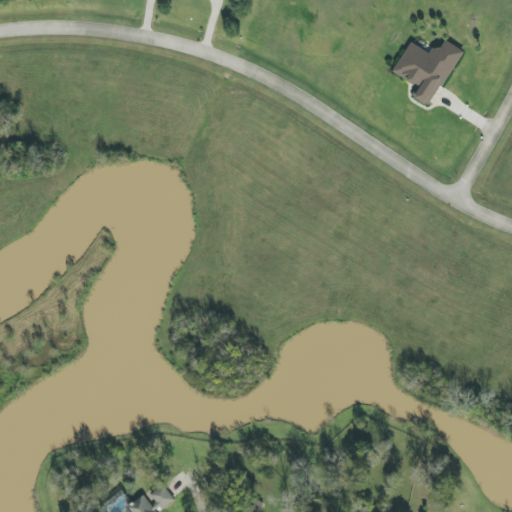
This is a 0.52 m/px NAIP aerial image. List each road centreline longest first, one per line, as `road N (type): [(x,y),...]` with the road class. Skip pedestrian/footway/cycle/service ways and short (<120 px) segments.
road 1 (residential): [(511,225),(256,72),(204,51),(82,27),(0,30)]
road 2 (residential): [(454,197),(511,91)]
